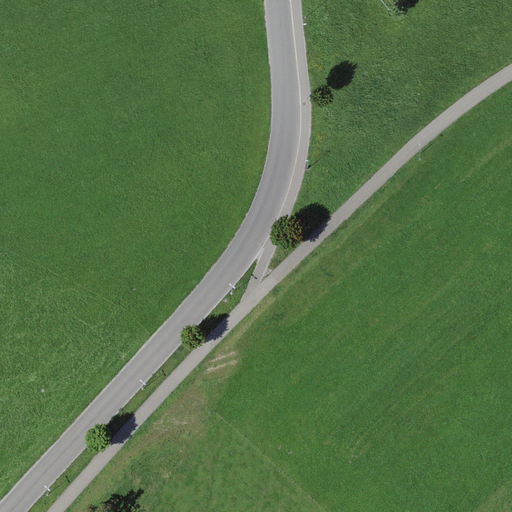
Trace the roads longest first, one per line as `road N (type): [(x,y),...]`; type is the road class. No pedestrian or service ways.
road 1 (residential): [(279,0),(288,106),(272,206),(252,242),(13,511)]
road 2 (track): [(250,302),(61,511)]
